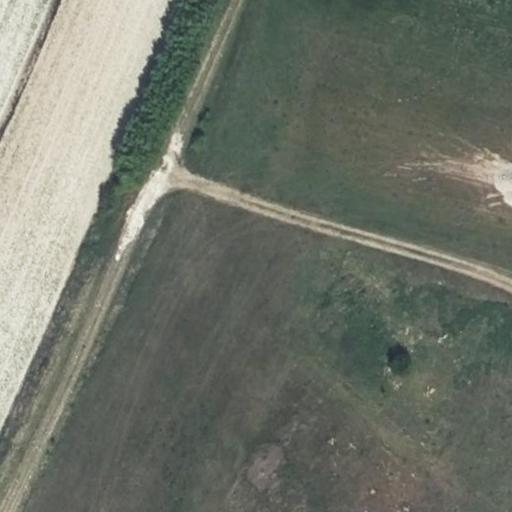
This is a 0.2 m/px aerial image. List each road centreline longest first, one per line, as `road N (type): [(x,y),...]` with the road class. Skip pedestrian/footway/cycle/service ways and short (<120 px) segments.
road 1 (track): [(2,511),(215,0)]
road 2 (track): [(150,170),(511,288)]
